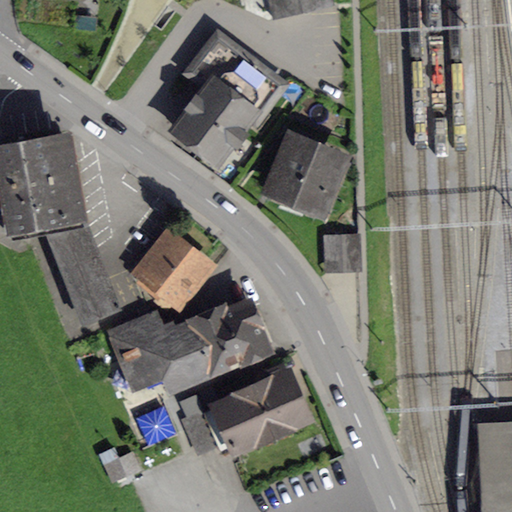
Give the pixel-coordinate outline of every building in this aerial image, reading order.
[(309,0),(269,0),(269,1),(274,0),(280,0),(285,16),(312,9),(309,0)] [(97,31),(98,16),(75,15),(74,30),(97,31)] [(207,147),(219,156),(252,113),(259,118),(284,85),(216,33),(187,71),(209,87),(179,126),(191,135),(186,142),(201,155),(207,147)] [(320,205),(338,160),(309,148),(313,138),(299,133),(295,142),(293,141),(274,186),(320,205)] [(89,319),(116,308),(105,280),(84,226),(85,226),(71,143),(54,146),(52,135),(2,144),(5,160),(0,161),(0,179),(9,231),(54,223),(56,233),(89,319)] [(172,303),(205,263),(167,233),(155,248),(161,253),(140,278),(172,303)] [(359,268),(357,237),(327,239),(328,269),(359,268)] [(223,310),(195,322),(214,368),(266,347),(248,304),(224,314),(223,310)] [(190,378),(214,368),(195,322),(166,334),(158,317),(145,322),(143,318),(116,330),(136,379),(183,360),(190,378)] [(217,441),(223,438),(231,435),(233,441),(231,442),(233,445),(235,444),(236,448),(305,417),(287,375),(219,405),(212,389),(196,396),(217,441)] [(200,448),(217,441),(196,396),(184,401),(192,419),(188,420),(199,447),(200,448)] [(511,511),(511,425),(482,427),(486,511),(511,511)] [(132,484),(123,464),(110,470),(119,490),(132,484)]
